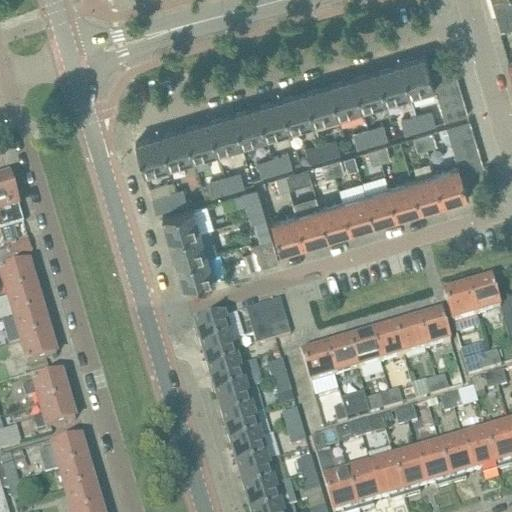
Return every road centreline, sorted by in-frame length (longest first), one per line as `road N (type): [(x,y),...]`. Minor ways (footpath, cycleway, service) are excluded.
road 1 (residential): [(133,511),(5,81)]
road 2 (residential): [(147,320),(511,212)]
road 3 (tertiary): [(147,320),(70,62)]
road 4 (tertiary): [(70,62),(289,0)]
road 5 (tertiary): [(204,511),(147,320)]
road 6 (residential): [(511,156),(471,20)]
